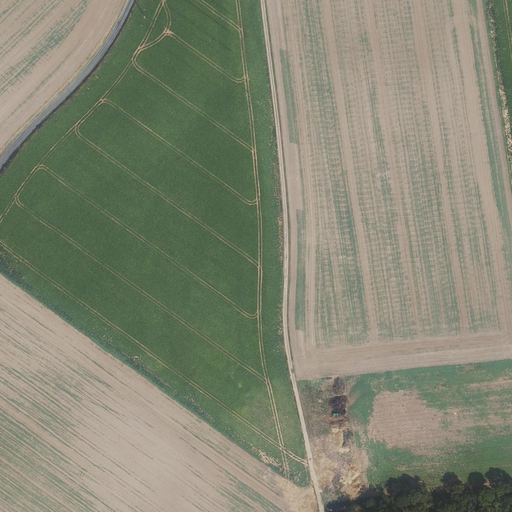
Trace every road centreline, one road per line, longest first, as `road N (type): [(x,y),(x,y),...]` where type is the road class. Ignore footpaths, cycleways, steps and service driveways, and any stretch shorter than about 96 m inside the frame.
road 1 (track): [(322,511),(284,316),(281,165),(260,0)]
road 2 (unclassified): [(0,162),(82,76),(130,0)]
